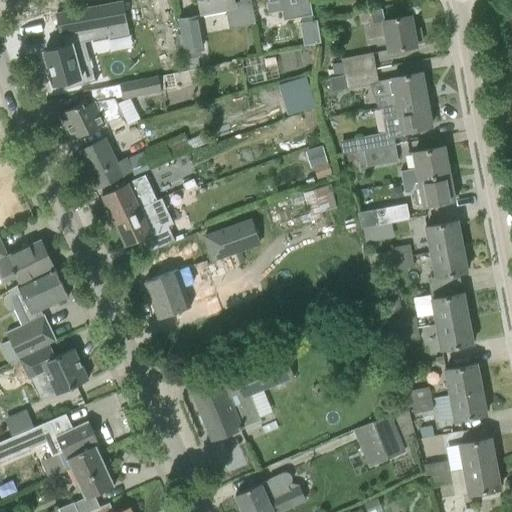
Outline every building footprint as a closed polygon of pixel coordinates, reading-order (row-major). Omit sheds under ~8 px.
[(225,8),(229,28),(255,23),(250,0),(234,0),(233,0),(232,0),(198,0),(199,3),(201,13),(225,8)] [(279,0),(283,21),(311,15),(308,0),(279,0)] [(60,47),(46,51),(55,85),(66,82),(67,89),(87,83),(81,65),(90,62),(85,42),(104,37),(102,27),(117,24),(113,6),(52,18),(56,39),(58,38),(60,47)] [(370,11),(358,14),(360,28),(366,26),(368,38),(383,35),(386,52),(416,46),(410,16),(384,21),(381,9),(370,11)] [(185,52),(201,49),(196,17),(179,20),(185,52)] [(341,59),(344,75),(375,70),(372,53),(341,59)] [(263,59),(264,66),(275,64),(274,57),(263,59)] [(378,84),(375,70),(344,75),(334,77),(334,78),(328,79),(331,92),(378,84)] [(378,97),(380,109),(426,100),(421,73),(392,78),(395,94),(378,97)] [(161,92),(158,78),(119,85),(122,99),(161,92)] [(312,108),(304,78),(278,86),(286,115),(312,108)] [(123,102),(129,122),(140,119),(134,98),(123,102)] [(122,116),(114,101),(113,99),(95,102),(95,101),(87,102),(88,105),(83,107),(81,104),(78,105),(60,114),(72,140),(90,131),(104,125),(104,124),(114,119),(122,116)] [(357,138),(359,153),(394,146),(393,139),(403,137),(402,132),(431,126),(426,100),(380,109),(384,132),(357,138)] [(77,151),(96,190),(133,172),(125,156),(116,161),(105,137),(77,151)] [(164,143),(142,152),(149,169),(171,159),(164,143)] [(359,153),(362,166),(397,160),(394,146),(359,153)] [(322,147),(307,151),(312,167),(313,166),(326,162),(322,147)] [(400,172),(402,183),(448,175),(442,147),(413,153),(416,168),(400,172)] [(326,162),(313,166),(317,180),(331,176),(326,162)] [(448,175),(402,183),(404,194),(421,191),(424,206),(453,201),(452,199),(457,198),(455,185),(450,186),(448,175)] [(193,179),(182,184),(186,192),(197,187),(193,179)] [(101,195),(113,221),(146,206),(134,180),(101,195)] [(301,193),(312,221),(325,215),(323,210),(337,204),(329,183),(301,193)] [(173,224),(161,199),(161,198),(157,200),(146,206),(113,221),(125,247),(140,240),(146,253),(175,242),(168,227),(173,224)] [(376,210),(378,225),(409,219),(406,204),(376,210)] [(251,219),(204,236),(212,259),(259,242),(251,219)] [(425,227),(430,252),(462,247),(457,221),(425,227)] [(15,276),(19,285),(20,285),(54,269),(41,240),(7,256),(0,241),(0,277),(2,282),(15,276)] [(410,245),(390,248),(393,259),(411,256),(410,245)] [(462,247),(430,252),(435,278),(467,272),(462,247)] [(224,255),(230,272),(244,267),(238,251),(224,255)] [(411,256),(393,259),(395,270),(413,267),(411,256)] [(163,276),(144,283),(157,319),(176,312),(190,307),(184,290),(210,280),(203,261),(203,262),(163,276)] [(20,285),(19,285),(17,286),(4,291),(6,296),(3,297),(9,311),(25,303),(31,315),(68,297),(54,269),(20,285)] [(431,300),(434,315),(436,325),(467,319),(463,293),(431,300)] [(397,298),(382,301),(385,315),(400,312),(397,298)] [(56,341),(44,315),(6,333),(18,359),(49,344),(56,341)] [(395,322),(396,332),(416,328),(415,318),(395,322)] [(467,319),(436,325),(441,350),(472,344),(467,319)] [(398,343),(400,342),(418,339),(416,328),(396,332),(398,343)] [(49,344),(18,359),(28,380),(45,371),(56,395),(88,380),(73,348),(55,357),(49,344)] [(249,396),(293,378),(284,355),(221,381),(222,382),(210,386),(192,394),(201,416),(206,427),(204,429),(210,437),(211,440),(230,433),(244,427),(245,429),(255,425),(255,423),(259,421),(249,396)] [(444,370),(449,395),(481,389),(476,364),(444,370)] [(430,399),(428,388),(409,392),(411,403),(430,399)] [(481,389),(449,395),(454,421),(486,415),(481,389)] [(433,410),(430,399),(411,403),(413,414),(433,410)] [(66,414),(0,444),(0,463),(45,442),(52,456),(62,452),(70,469),(100,455),(96,447),(99,445),(88,421),(72,428),(66,414)] [(382,418),(361,426),(375,463),(396,455),(382,418)] [(431,426),(419,429),(421,439),(433,436),(431,426)] [(459,444),(463,469),(495,463),(490,438),(459,444)] [(70,469),(84,499),(85,499),(88,498),(114,485),(100,455),(70,469)] [(430,476),(439,474),(449,472),(448,460),(427,464),(430,476)] [(495,463),(463,469),(468,495),(500,489),(495,463)] [(449,472),(439,474),(430,476),(432,487),(451,483),(449,472)] [(235,495),(242,511),(279,511),(305,500),(299,486),(289,484),(290,483),(291,481),(291,479),(290,477),(289,475),(288,474),(285,473),(282,473),(268,479),(268,480),(235,495)] [(91,511),(94,511),(94,510),(88,498),(85,499),(84,499),(58,509),(51,511),(91,511)] [(129,511),(129,509),(121,511),(113,511),(109,503),(94,510),(94,511),(91,511),(129,511)]
